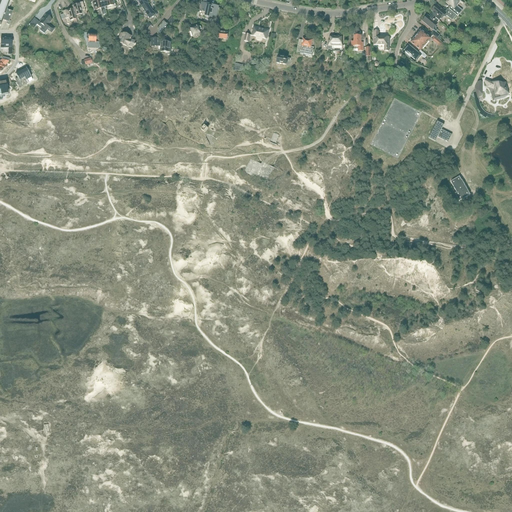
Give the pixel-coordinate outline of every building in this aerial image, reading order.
[(0,0),(0,22),(2,23),(3,20),(7,22),(6,24),(9,25),(11,21),(9,21),(12,12),(9,11),(9,9),(7,9),(10,0),(0,0)] [(94,11),(104,8),(102,0),(92,0),(93,2),(92,3),(92,2),(91,2),(94,11)] [(145,0),(135,0),(137,2),(139,1),(144,9),(149,6),(147,4),(148,3),(145,0)] [(446,0),(445,1),(451,6),(449,9),(457,16),(460,13),(460,8),(456,5),(459,1),(460,1),(458,0),(446,0)] [(81,11),(85,10),(83,2),(80,3),(79,4),(78,5),(77,4),(76,4),(76,5),(72,6),(73,9),(75,16),(82,14),(81,11)] [(216,19),(219,7),(207,4),(207,3),(206,2),(205,2),(204,2),(203,2),(203,3),(202,3),(201,5),(200,4),(199,9),(200,10),(200,11),(202,12),(203,13),(203,12),(206,13),(205,16),(215,19),(215,18),(216,19)] [(153,13),(151,10),(149,6),(144,9),(145,12),(144,13),(145,15),(147,14),(149,19),(155,15),(153,12),(153,13)] [(446,13),(439,8),(437,6),(432,11),(434,13),(432,15),(431,15),(439,21),(443,16),(444,17),(445,17),(446,16),(452,21),(456,16),(448,10),(446,13)] [(75,16),(73,9),(69,11),(69,10),(68,10),(68,11),(67,11),(65,11),(62,11),(65,19),(68,18),(69,21),(76,19),(75,16)] [(51,20),(49,18),(46,15),(40,23),(34,19),(29,25),(34,29),(37,25),(41,28),(39,30),(44,34),(48,29),(51,32),(54,29),(48,24),(51,20)] [(435,26),(439,21),(431,15),(432,16),(430,18),(428,16),(423,22),(426,24),(434,31),(431,34),(437,39),(440,35),(434,31),(437,28),(435,26)] [(173,27),(178,22),(172,17),(167,23),(173,27)] [(160,34),(168,25),(164,21),(158,28),(157,34),(160,34)] [(198,26),(197,27),(197,26),(196,27),(194,28),(194,29),(193,29),(192,29),(192,28),(191,29),(191,30),(193,34),(192,34),(192,36),(193,36),(200,34),(199,31),(202,29),(202,28),(201,27),(198,27),(198,26)] [(267,39),(269,30),(254,27),(252,36),(267,39)] [(379,31),(374,31),(374,45),(384,45),(384,51),(389,52),(389,37),(379,37),(379,31)] [(430,39),(423,33),(421,31),(417,36),(416,36),(414,38),(415,38),(411,43),(413,45),(420,51),(430,39)] [(123,34),(121,34),(119,39),(121,39),(120,43),(122,44),(122,45),(127,47),(127,46),(134,48),(136,42),(130,40),(131,37),(123,34)] [(88,35),(86,36),(86,38),(88,39),(88,43),(88,48),(98,48),(98,43),(96,42),(96,35),(92,35),(91,35),(88,35)] [(361,43),(361,36),(354,36),(354,42),(352,42),(352,47),(352,49),(358,49),(359,51),(363,52),(363,43),(361,43)] [(330,40),(329,40),(329,50),(332,50),(332,49),(342,49),(342,46),(342,37),(337,37),(330,37),(330,40)] [(443,44),(435,37),(433,39),(436,41),(434,42),(438,45),(439,44),(441,46),(443,44)] [(11,52),(11,38),(0,38),(0,45),(4,45),(4,48),(9,48),(9,52),(11,52)] [(160,50),(161,43),(158,43),(158,40),(158,39),(156,39),(153,39),(152,39),(151,39),(151,40),(151,45),(151,47),(153,47),(153,50),(160,50)] [(311,44),(312,41),(303,39),(303,41),(299,40),(297,52),(300,53),(300,54),(303,55),(303,56),(305,57),(305,55),(305,54),(312,55),(313,52),(314,50),(313,50),(314,47),(311,47),(312,44),(311,44)] [(170,53),(171,43),(161,42),(161,43),(160,50),(160,52),(170,53)] [(418,53),(411,47),(409,45),(403,52),(415,62),(421,55),(425,59),(427,56),(420,51),(418,53)] [(288,58),(278,56),(276,64),(286,65),(287,60),(290,61),(291,58),(288,58)] [(0,71),(1,71),(2,70),(6,66),(5,66),(8,62),(2,60),(0,61),(0,71)] [(30,75),(26,68),(16,74),(18,78),(19,81),(17,82),(16,82),(20,88),(25,85),(24,82),(31,78),(30,75)] [(486,80),(485,83),(486,85),(488,88),(490,92),(491,93),(493,100),(493,101),(494,101),(493,100),(496,99),(497,100),(497,99),(499,98),(499,99),(499,98),(501,98),(501,99),(501,98),(505,97),(505,96),(509,96),(505,83),(497,86),(497,83),(491,83),(486,80)] [(200,117),(195,127),(208,135),(216,141),(223,133),(215,125),(210,110),(200,117)] [(442,129),(444,125),(437,122),(428,138),(435,142),(438,137),(448,143),(452,135),(442,129)] [(276,143),(279,135),(274,133),(271,141),(276,143)] [(461,180),(460,178),(459,177),(450,182),(457,192),(455,194),(459,201),(470,195),(466,188),(462,180),(461,180)]
